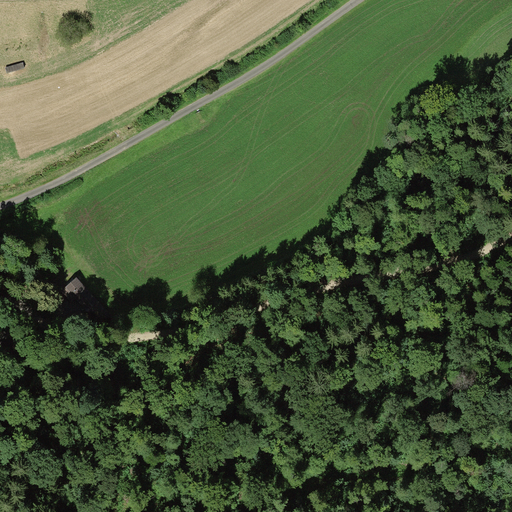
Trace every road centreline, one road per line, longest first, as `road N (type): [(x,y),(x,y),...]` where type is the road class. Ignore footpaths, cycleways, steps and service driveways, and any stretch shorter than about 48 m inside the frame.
road 1 (track): [(511,240),(473,257),(295,293),(152,337),(92,342),(19,316)]
road 2 (track): [(0,205),(244,80),(359,0)]
